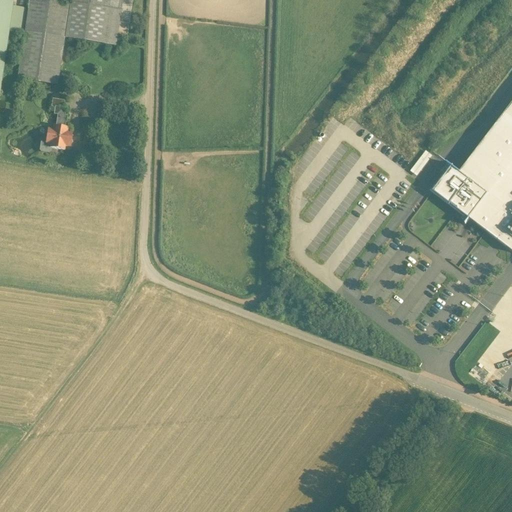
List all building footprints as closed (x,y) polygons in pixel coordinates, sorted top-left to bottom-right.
[(0,0),(0,91),(13,0),(0,0)] [(69,3),(48,0),(29,0),(17,80),(57,86),(64,39),(69,3)] [(69,0),(69,3),(64,39),(104,45),(110,0),(69,0)] [(110,0),(104,45),(116,46),(122,0),(110,0)] [(65,101),(52,99),(51,107),(55,108),(55,107),(63,109),(65,101)] [(511,104),(460,173),(489,195),(469,220),(511,252),(511,104)] [(63,109),(55,107),(55,108),(54,115),(57,115),(56,126),(53,126),(53,130),(48,129),(45,144),(50,145),(50,148),(65,151),(65,147),(70,148),(72,133),(67,132),(68,128),(65,128),(65,123),(66,123),(67,116),(65,116),(66,109),(63,109)] [(426,151),(410,172),(417,178),(433,157),(426,151)] [(489,195),(460,173),(451,166),(447,170),(431,193),(464,218),(468,221),(469,220),(489,195)]
